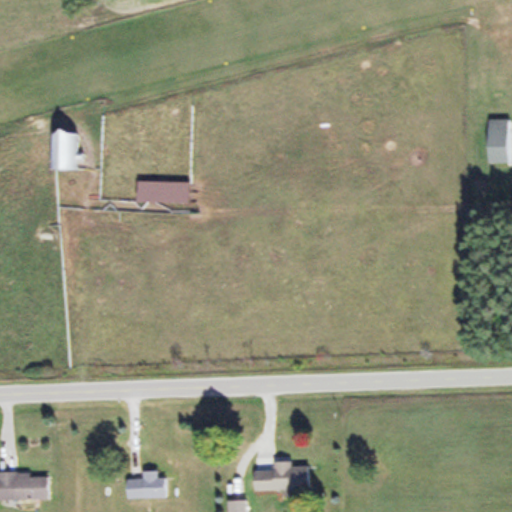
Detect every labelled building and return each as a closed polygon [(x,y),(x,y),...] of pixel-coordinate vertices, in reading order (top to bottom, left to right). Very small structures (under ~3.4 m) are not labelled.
[(509,162),(509,118),(487,118),(487,163),(509,162)] [(55,132),(82,132),(82,169),(55,170),(55,132)] [(142,182),(196,182),(196,204),(142,204),(142,182)] [(308,489),(307,466),(290,466),(290,461),(273,461),(273,471),(252,471),(252,490),(308,489)] [(156,471),(142,471),(142,479),(125,479),(125,498),(164,498),(164,477),(156,477),(156,471)] [(47,473),(0,472),(0,499),(47,500),(47,473)]
